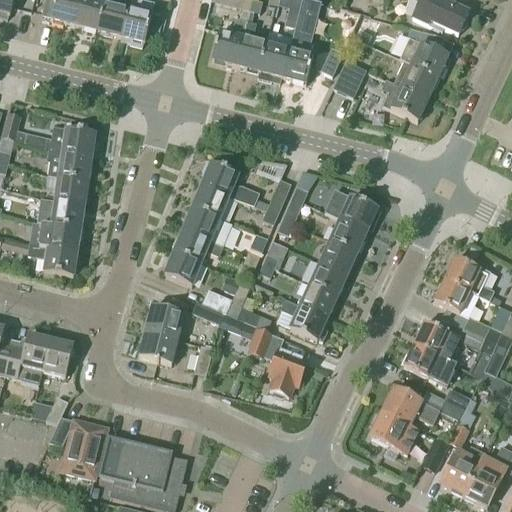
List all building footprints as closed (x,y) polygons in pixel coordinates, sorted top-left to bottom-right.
[(0,0),(0,22),(7,24),(8,20),(9,21),(14,0),(0,0)] [(49,25),(73,31),(81,0),(46,0),(41,22),(49,24),(49,25)] [(81,0),(73,31),(96,37),(103,8),(92,5),(93,0),(81,0)] [(107,0),(105,0),(103,8),(96,37),(119,42),(129,5),(107,0)] [(231,0),(225,0),(223,10),(239,14),(248,17),(251,5),(231,0)] [(295,29),(302,5),(301,5),(280,0),(278,12),(288,15),(286,27),(295,29)] [(406,0),(420,4),(411,24),(440,38),(442,34),(457,41),(467,18),(438,5),(437,9),(425,3),(427,0),(406,0)] [(143,48),(152,13),(154,8),(130,2),(129,5),(119,42),(129,45),(128,49),(141,52),(142,48),(143,48)] [(261,7),(251,5),(248,17),(246,27),(234,72),(258,78),(266,49),(265,49),(267,41),(254,38),(256,30),(251,29),(254,19),(258,20),(261,7)] [(289,55),(281,84),(305,90),(312,61),(308,60),(320,10),(302,5),(302,6),(295,29),(294,34),(289,55)] [(354,34),(360,37),(356,45),(367,50),(371,41),(361,37),(363,33),(367,34),(372,24),(361,20),(354,34)] [(211,66),(234,72),(246,27),(235,25),(230,40),(218,37),(211,66)] [(409,44),(399,65),(437,83),(447,62),(427,52),(433,40),(410,34),(406,43),(409,44)] [(356,45),(352,54),(363,59),(367,50),(356,45)] [(289,55),(288,55),(266,49),(258,78),(257,83),(270,87),(272,81),(281,84),(289,55)] [(331,84),(342,61),(330,55),(319,78),(331,84)] [(403,68),(393,89),(427,105),(437,83),(399,65),(399,66),(403,68)] [(335,89),(332,95),(352,105),(366,77),(357,72),(346,67),(335,89)] [(393,89),(392,90),(388,100),(395,103),(389,115),(416,128),(427,105),(393,89)] [(7,120),(1,143),(13,146),(23,149),(26,139),(16,136),(20,123),(7,120)] [(50,147),(48,157),(91,163),(95,139),(65,135),(53,133),(50,147)] [(1,143),(0,148),(0,167),(8,170),(13,146),(1,143)] [(46,182),(58,184),(58,183),(87,187),(91,163),(48,157),(46,168),(49,168),(46,182)] [(277,220),(291,189),(280,185),(269,210),(256,205),(259,200),(241,192),(233,193),(238,180),(210,168),(201,191),(229,202),(228,203),(266,217),(267,216),(277,220)] [(58,183),(58,184),(54,206),(84,211),(87,187),(58,183)] [(201,191),(191,213),(219,225),(228,203),(229,202),(201,191)] [(308,198),(296,193),(287,214),(298,219),(308,198)] [(350,203),(339,226),(366,238),(377,215),(350,203)] [(54,206),(51,230),(80,234),(84,211),(54,206)] [(191,213),(182,235),(210,247),(222,252),(231,231),(219,226),(219,225),(191,213)] [(273,230),(277,220),(267,216),(266,217),(262,226),(273,230)] [(285,218),(282,225),(293,230),(296,223),(285,218)] [(282,225),(277,236),(289,241),(293,230),(282,225)] [(339,226),(330,247),(357,259),(366,238),(339,226)] [(76,259),(80,234),(51,230),(36,228),(36,230),(32,229),(29,250),(47,254),(76,259)] [(182,235),(173,257),(201,269),(206,258),(218,263),(222,252),(210,247),(182,235)] [(330,247),(319,269),(346,282),(357,259),(330,247)] [(29,250),(27,262),(45,265),(42,285),(52,286),(53,279),(73,282),(76,259),(47,254),(29,250)] [(250,253),(246,263),(257,267),(261,258),(250,253)] [(192,291),(201,269),(173,257),(164,280),(192,291)] [(267,260),(263,269),(274,274),(278,265),(267,260)] [(243,271),(253,276),(257,267),(246,263),(243,271)] [(444,286),(478,302),(499,312),(499,311),(496,303),(492,301),(494,297),(483,292),(489,278),(481,274),(479,277),(454,265),(444,286)] [(263,269),(259,279),(270,284),(274,274),(263,269)] [(319,269),(310,290),(337,303),(346,282),(319,269)] [(444,286),(433,308),(445,314),(459,320),(467,325),(473,312),(478,302),(444,286)] [(214,315),(222,318),(235,324),(241,313),(250,291),(240,287),(230,308),(219,303),(214,315)] [(310,290),(300,312),(327,325),(337,303),(310,290)] [(241,313),(235,324),(257,334),(266,338),(271,326),(251,317),(260,296),(251,292),(242,313),(241,313)] [(299,313),(285,306),(280,317),(294,324),(289,335),(316,347),(317,346),(322,348),(327,337),(322,335),(327,325),(300,312),(299,313)] [(219,329),(222,318),(214,315),(196,307),(192,318),(219,329)] [(153,312),(146,336),(178,345),(184,320),(153,312)] [(464,335),(484,345),(489,333),(469,324),(464,335)] [(424,328),(413,351),(442,365),(446,357),(442,355),(449,340),(424,328)] [(0,344),(3,334),(0,333),(0,380),(3,382),(11,350),(0,347),(0,344)] [(479,356),(490,362),(501,339),(489,333),(484,345),(479,356)] [(257,334),(248,359),(262,364),(262,363),(274,367),(269,382),(274,383),(269,396),(274,397),(275,400),(282,403),(284,401),(289,402),(293,390),(298,392),(299,390),(302,388),(305,381),(303,378),(307,367),(278,357),(282,345),(271,339),(266,338),(257,334)] [(484,345),(464,335),(458,346),(479,356),(484,345)] [(171,371),(178,345),(146,336),(139,362),(138,362),(171,371)] [(489,394),(494,383),(495,384),(502,367),(501,367),(511,344),(501,339),(490,362),(483,378),(478,389),(489,394)] [(23,353),(11,350),(3,382),(37,390),(48,345),(26,340),(23,353)] [(48,345),(37,390),(39,391),(42,377),(63,382),(71,351),(48,345)] [(212,353),(202,351),(193,379),(205,383),(212,353)] [(403,372),(446,392),(452,380),(451,380),(455,371),(442,365),(413,351),(403,372)] [(459,427),(462,421),(464,417),(443,406),(438,416),(392,394),(381,418),(410,433),(414,423),(431,431),(438,417),(459,427)] [(449,394),(443,406),(464,417),(470,405),(449,394)] [(52,411),(45,425),(56,428),(59,422),(67,407),(56,401),(52,411)] [(377,450),(380,448),(396,456),(396,458),(407,463),(420,438),(410,433),(381,418),(380,419),(378,418),(372,430),(374,432),(369,442),(372,444),(371,447),(377,450)] [(61,452),(68,425),(61,424),(58,430),(57,430),(48,449),(61,452)] [(61,476),(93,484),(106,434),(73,425),(61,476)] [(468,436),(457,431),(448,449),(459,454),(468,436)] [(98,484),(113,487),(109,504),(143,511),(175,511),(187,466),(169,462),(170,458),(108,443),(98,484)] [(447,451),(434,445),(421,472),(434,478),(447,451)] [(439,490),(463,503),(484,460),(470,453),(465,462),(457,458),(454,464),(452,463),(439,490)] [(504,474),(483,463),(485,460),(484,460),(463,503),(481,511),(486,511),(499,487),(498,486),(503,476),(511,480),(511,457),(511,458),(504,474)]
